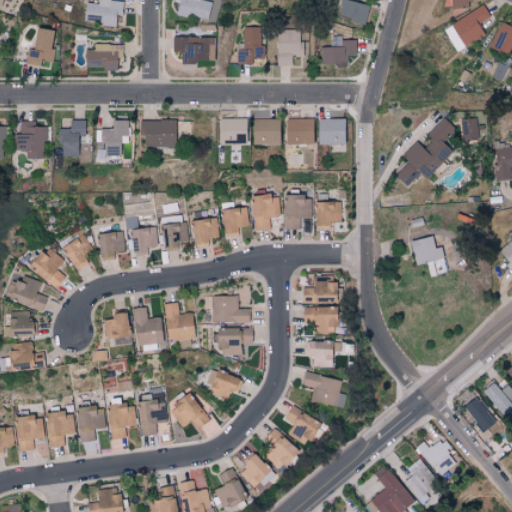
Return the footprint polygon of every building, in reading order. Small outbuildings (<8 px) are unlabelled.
[(120,16),(122,2),(109,0),(97,0),(97,5),(85,3),(82,22),(114,26),(115,15),(120,16)] [(211,2),(201,0),(173,0),(173,2),(178,3),(175,13),(206,21),(211,2)] [(346,0),(339,0),(341,0),(337,17),(364,23),(368,6),(346,0)] [(443,0),(444,8),(469,7),(468,0),(443,0)] [(489,17),(482,5),(442,29),(455,51),(484,34),(477,24),(489,17)] [(488,47),(506,55),(511,44),(511,23),(510,27),(499,22),(488,47)] [(242,43),(236,43),(235,65),(251,65),(251,58),(261,59),(261,28),(242,27),(242,43)] [(51,31),(34,29),(32,50),(26,49),(25,64),(38,66),(39,61),(52,63),(53,51),(49,50),(51,31)] [(276,65),(291,65),(291,57),(303,57),(303,42),(299,42),(299,30),(276,30),(276,65)] [(200,44),(200,37),(172,37),(173,52),(181,52),(181,63),(214,62),(214,44),(200,44)] [(320,47),(320,66),(346,65),(346,55),(355,55),(355,40),(340,41),(340,47),(320,47)] [(121,59),(122,45),(93,44),(93,51),(84,51),(84,69),(115,69),(115,59),(121,59)] [(218,118),(218,143),(244,143),(244,117),(218,118)] [(405,186),(419,172),(425,178),(451,151),(441,141),(454,128),(442,117),(424,135),(430,141),(423,148),(414,141),(401,155),(407,161),(393,175),(405,186)] [(461,141),(478,139),(475,117),(459,119),(461,141)] [(278,144),(279,119),(252,118),(251,144),(278,144)] [(313,144),(313,119),(285,118),(285,144),(313,144)] [(318,119),(318,144),(344,144),(344,118),(318,119)] [(84,119),(69,119),(69,128),(59,128),(60,156),(77,155),(77,136),(84,136),(84,119)] [(120,155),(119,143),(128,142),(127,119),(111,119),(111,128),(101,128),(101,141),(104,141),(104,156),(120,155)] [(140,120),(140,134),(143,134),(143,146),(174,146),(174,119),(140,120)] [(44,158),(44,126),(34,126),(34,120),(19,120),(18,133),(13,133),(13,149),(25,150),(25,157),(44,158)] [(511,165),(511,146),(492,148),(495,181),(511,179),(509,166),(511,165)] [(252,195),(253,229),(269,229),(268,217),(280,216),(280,194),(252,195)] [(284,195),(283,229),(299,229),(299,218),(310,219),(311,196),(284,195)] [(340,201),(315,200),(314,228),(328,228),(328,221),(339,221),(340,201)] [(247,207),(221,208),(222,236),(237,236),(236,227),(247,226),(247,207)] [(216,218),(191,219),(192,246),(207,245),(207,237),(217,236),(216,218)] [(165,224),(165,245),(187,244),(186,223),(165,224)] [(302,236),(312,235),(312,223),(302,223),(302,236)] [(129,228),(129,240),(134,240),(135,252),(146,251),(146,246),(156,246),(155,227),(129,228)] [(122,231),(97,232),(98,255),(123,254),(122,231)] [(92,248),(82,233),(60,248),(76,270),(86,263),(81,255),(92,248)] [(440,246),(434,247),(431,236),(409,240),(413,265),(426,263),(428,275),(445,272),(440,246)] [(511,238),(496,250),(511,271),(511,238)] [(56,287),(64,275),(56,269),(63,258),(44,245),(28,268),(56,287)] [(36,292),(40,282),(18,273),(8,298),(40,311),(46,297),(36,292)] [(334,302),(333,280),(320,280),(320,275),(311,275),(312,287),(301,287),(302,302),(334,302)] [(211,322),(248,322),(248,308),(237,308),(237,295),(211,296),(211,322)] [(190,312),(178,314),(177,301),(162,304),(168,342),(194,338),(190,312)] [(159,316),(147,318),(145,306),(132,308),(138,350),(163,346),(159,316)] [(334,306),(302,306),(302,321),(313,321),(314,334),(335,333),(334,306)] [(27,311),(7,311),(7,335),(32,335),(32,322),(27,322),(27,311)] [(126,337),(126,312),(110,312),(111,319),(104,319),(104,338),(126,337)] [(251,342),(251,327),(214,328),(215,348),(221,348),(221,355),(241,355),(241,343),(251,342)] [(330,367),(331,351),(339,351),(339,342),(306,340),(305,355),(311,355),(311,366),(330,367)] [(43,352),(31,352),(30,342),(8,343),(9,368),(43,367),(43,352)] [(235,392),(238,376),(212,371),(208,394),(226,398),(228,391),(235,392)] [(309,401),(343,408),(346,395),(338,393),(340,380),(303,372),(301,385),(312,387),(309,401)] [(511,407),(511,404),(491,382),(481,392),(503,416),(511,407)] [(500,390),(510,401),(511,398),(511,390),(507,384),(500,390)] [(208,419),(187,391),(167,406),(182,426),(190,420),(196,428),(208,419)] [(139,435),(156,434),(155,423),(166,422),(165,403),(155,404),(155,395),(137,396),(139,435)] [(462,406),(481,432),(495,421),(476,396),(462,406)] [(135,425),(133,403),(105,406),(109,439),(125,437),(124,426),(135,425)] [(104,428),(102,405),(74,408),(77,442),(94,440),(93,429),(104,428)] [(285,435),(307,445),(318,419),(288,407),(283,420),(291,424),(285,435)] [(72,414),(63,414),(63,411),(45,411),(46,446),(63,446),(63,434),(73,433),(72,414)] [(14,416),(17,451),(33,449),(32,438),(43,437),(41,418),(33,418),(32,414),(14,416)] [(0,452),(1,453),(1,446),(12,446),(11,427),(0,427),(0,452)] [(296,452),(273,428),(262,439),(270,448),(263,454),(278,470),(296,452)] [(419,454),(439,476),(455,462),(436,439),(419,454)] [(255,490),(272,474),(253,452),(242,462),(246,467),(239,473),(255,490)] [(417,499),(438,484),(418,458),(405,468),(411,475),(403,480),(417,499)] [(412,501),(384,464),(372,473),(384,488),(368,500),(376,510),(373,511),(405,511),(403,509),(412,501)] [(213,489),(222,508),(245,497),(230,467),(217,474),(222,485),(213,489)] [(211,511),(207,488),(194,490),(192,480),(177,482),(180,499),(184,498),(187,511),(211,511)] [(147,500),(149,511),(175,511),(170,485),(156,488),(159,497),(147,500)] [(118,511),(118,488),(95,489),(96,502),(86,502),(86,511),(118,511)]
